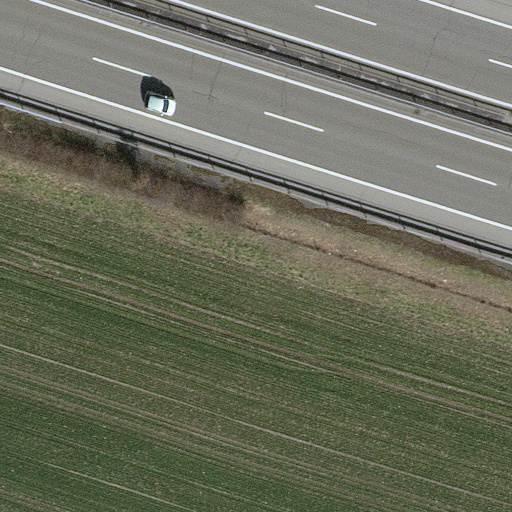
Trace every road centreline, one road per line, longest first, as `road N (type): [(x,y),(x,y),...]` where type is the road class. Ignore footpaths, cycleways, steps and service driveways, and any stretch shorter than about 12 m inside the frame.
road 1 (motorway): [(0,30),(511,191)]
road 2 (motorway): [(511,64),(305,0)]
